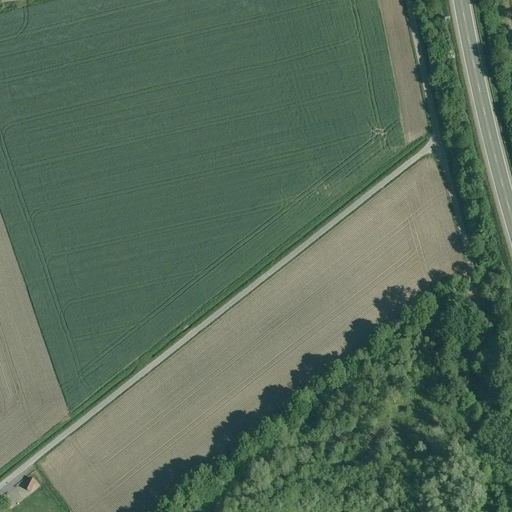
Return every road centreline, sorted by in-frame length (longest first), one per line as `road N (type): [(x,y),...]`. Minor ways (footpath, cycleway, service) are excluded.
road 1 (unclassified): [(409,0),(438,144),(0,488)]
road 2 (secondary): [(458,0),(511,222)]
road 3 (track): [(438,144),(468,257),(468,290)]
